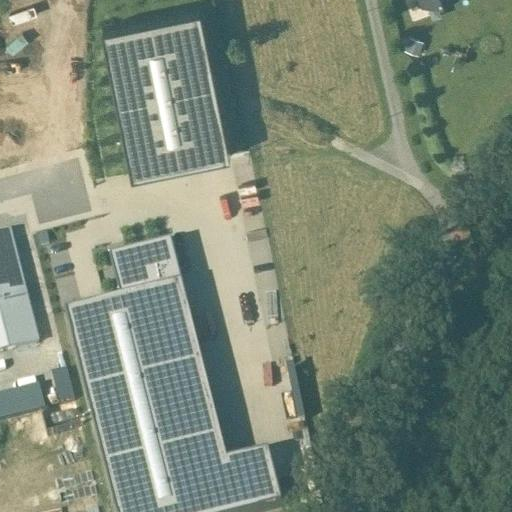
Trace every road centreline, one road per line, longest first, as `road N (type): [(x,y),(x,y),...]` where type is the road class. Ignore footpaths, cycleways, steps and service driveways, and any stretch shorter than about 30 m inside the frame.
road 1 (unclassified): [(349,511),(409,336),(465,218)]
road 2 (unclassified): [(465,218),(401,171),(368,0)]
road 3 (unknown): [(32,182),(70,0)]
